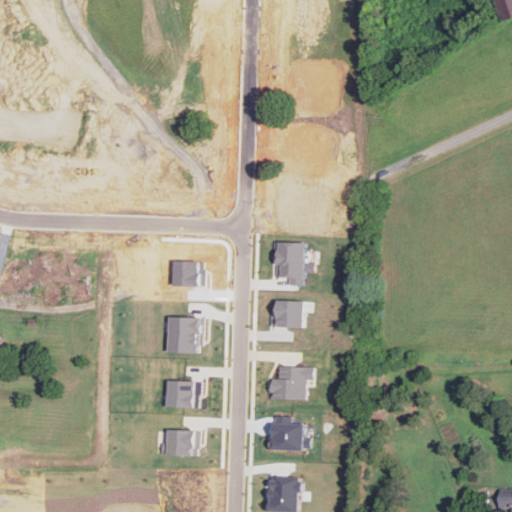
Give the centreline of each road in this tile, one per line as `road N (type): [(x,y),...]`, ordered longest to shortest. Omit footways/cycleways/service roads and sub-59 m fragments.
road 1 (residential): [(233,511),(245,0)]
road 2 (residential): [(0,214),(243,227)]
road 3 (residential): [(511,114),(390,169)]
